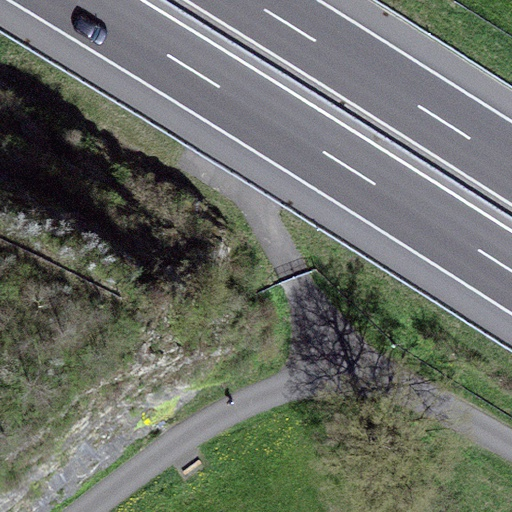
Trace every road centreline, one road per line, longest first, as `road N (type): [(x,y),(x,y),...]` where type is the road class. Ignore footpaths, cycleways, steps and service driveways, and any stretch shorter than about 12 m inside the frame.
road 1 (motorway): [(72,0),(511,272)]
road 2 (motorway): [(511,169),(247,0)]
